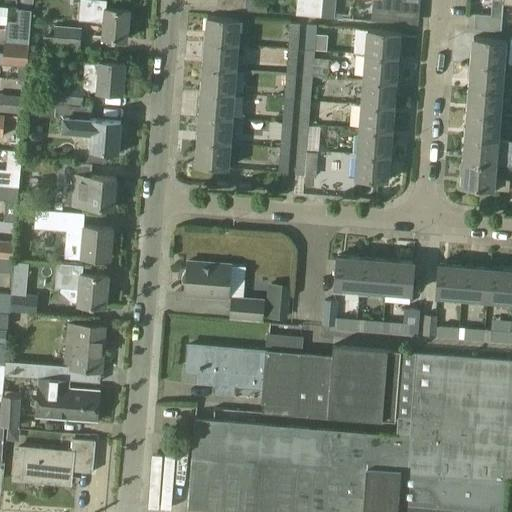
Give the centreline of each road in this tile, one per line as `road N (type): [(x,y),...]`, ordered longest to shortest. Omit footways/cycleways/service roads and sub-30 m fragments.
road 1 (residential): [(126,511),(150,201)]
road 2 (residential): [(419,222),(150,201)]
road 3 (residential): [(419,222),(436,0)]
road 4 (residential): [(150,201),(170,0)]
